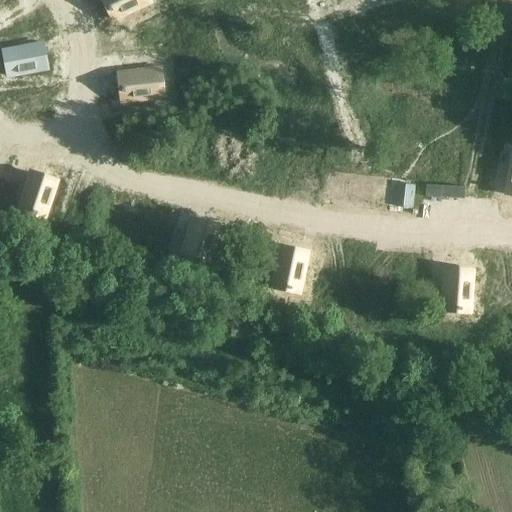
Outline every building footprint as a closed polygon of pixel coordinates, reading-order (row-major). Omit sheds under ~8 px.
[(142,0),(102,0),(98,2),(110,26),(147,9),(142,0)] [(44,48),(5,55),(9,81),(49,74),(44,48)] [(156,72),(115,77),(118,104),(159,100),(156,72)] [(32,170),(19,207),(45,215),(57,179),(32,170)] [(107,201),(100,235),(119,239),(121,228),(128,229),(133,206),(107,201)] [(219,229),(194,221),(184,252),(208,260),(219,229)] [(273,287),(299,293),(307,254),(282,249),(273,287)] [(443,310),(469,312),(472,273),(446,271),(443,310)]
